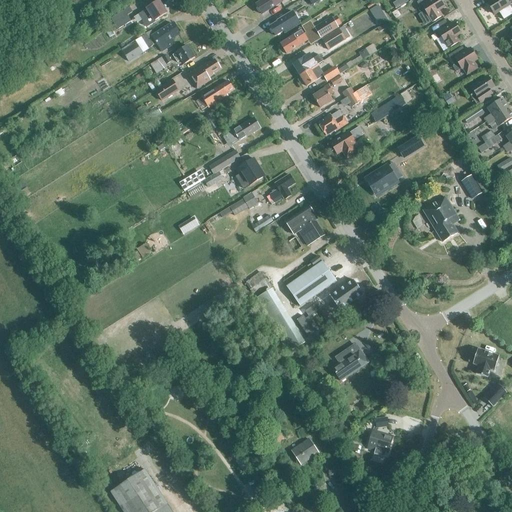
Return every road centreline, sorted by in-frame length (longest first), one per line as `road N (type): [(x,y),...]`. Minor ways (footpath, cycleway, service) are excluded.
road 1 (tertiary): [(425,330),(397,305),(205,0)]
road 2 (tertiary): [(405,511),(437,409),(453,393)]
